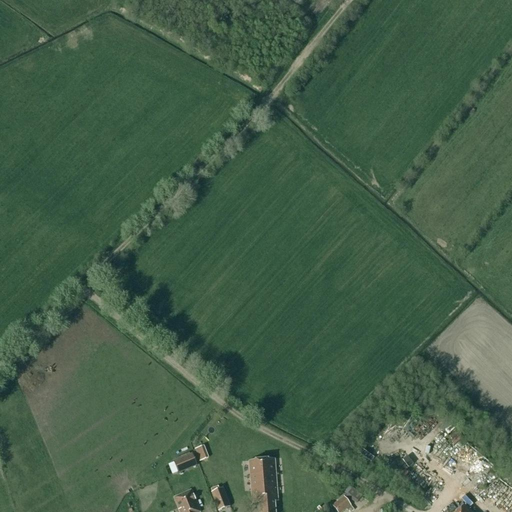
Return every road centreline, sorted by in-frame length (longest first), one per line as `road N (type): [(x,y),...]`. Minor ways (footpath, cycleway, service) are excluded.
road 1 (track): [(348,0),(275,90),(0,365)]
road 2 (track): [(412,511),(250,423),(81,285)]
